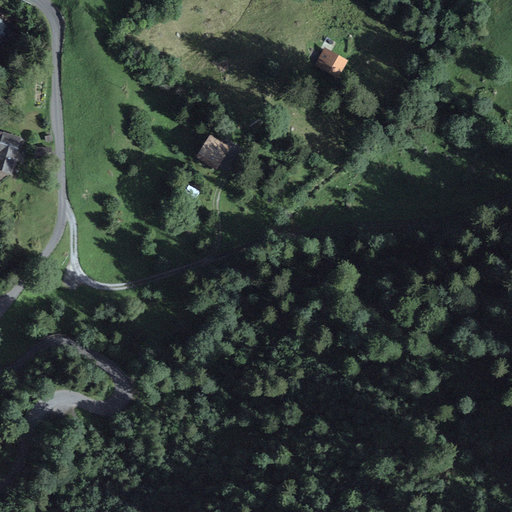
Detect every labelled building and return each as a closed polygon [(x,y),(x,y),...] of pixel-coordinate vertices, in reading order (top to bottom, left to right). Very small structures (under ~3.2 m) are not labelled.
[(318,64),(337,76),(345,64),(325,52),(318,64)] [(0,168),(9,172),(19,139),(0,133),(0,168)] [(212,139),(200,157),(215,167),(227,149),(212,139)] [(37,148),(36,158),(50,158),(50,148),(37,148)] [(189,186),(184,194),(182,201),(190,206),(199,192),(189,186)]
